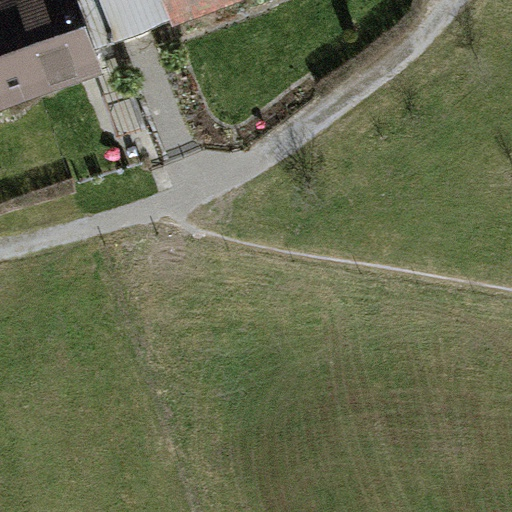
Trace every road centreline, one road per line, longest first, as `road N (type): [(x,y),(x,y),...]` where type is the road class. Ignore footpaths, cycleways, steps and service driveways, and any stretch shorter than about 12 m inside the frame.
road 1 (track): [(458,0),(299,134),(219,182),(142,213)]
road 2 (track): [(142,213),(0,252)]
